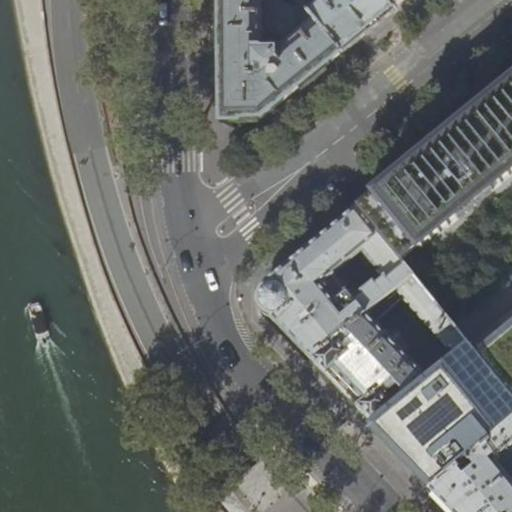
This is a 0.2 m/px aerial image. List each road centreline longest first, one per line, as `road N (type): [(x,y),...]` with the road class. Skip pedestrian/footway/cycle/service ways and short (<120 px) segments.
road 1 (residential): [(511,1),(190,258)]
road 2 (primary): [(190,258),(240,366),(381,511)]
road 3 (primary): [(171,0),(174,162),(190,258)]
